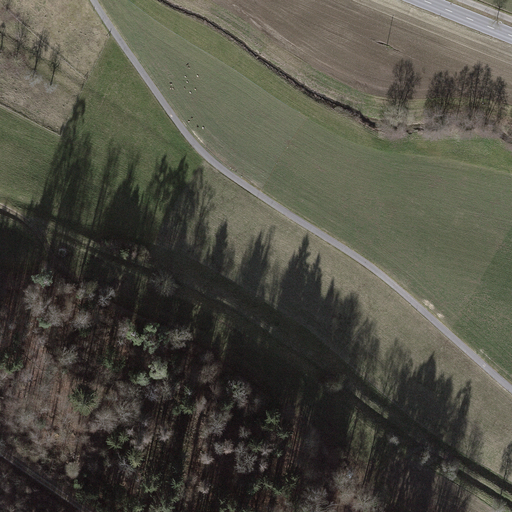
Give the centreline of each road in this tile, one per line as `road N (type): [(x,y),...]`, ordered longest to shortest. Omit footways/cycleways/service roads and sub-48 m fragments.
road 1 (track): [(511,386),(366,260),(232,183),(185,139),(89,0)]
road 2 (track): [(0,209),(29,223),(66,274),(210,348),(365,479)]
